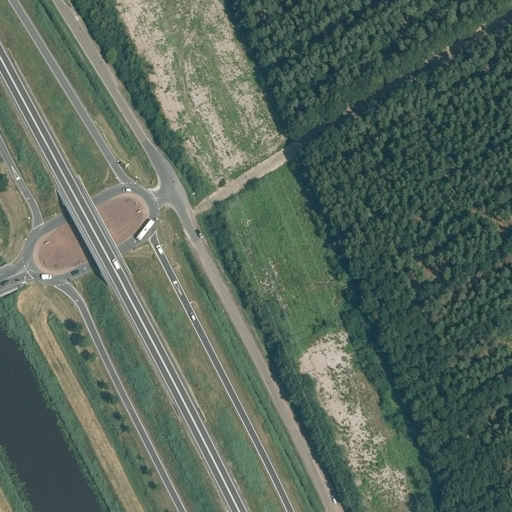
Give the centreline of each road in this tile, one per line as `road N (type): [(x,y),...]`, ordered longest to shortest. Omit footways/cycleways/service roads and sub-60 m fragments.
road 1 (trunk): [(238,511),(0,58)]
road 2 (unclassified): [(331,511),(173,188)]
road 3 (trunk): [(289,511),(148,235)]
road 4 (trunk): [(58,281),(80,304),(181,511)]
road 5 (trunk): [(128,188),(9,0)]
road 6 (unclassified): [(173,188),(57,0)]
